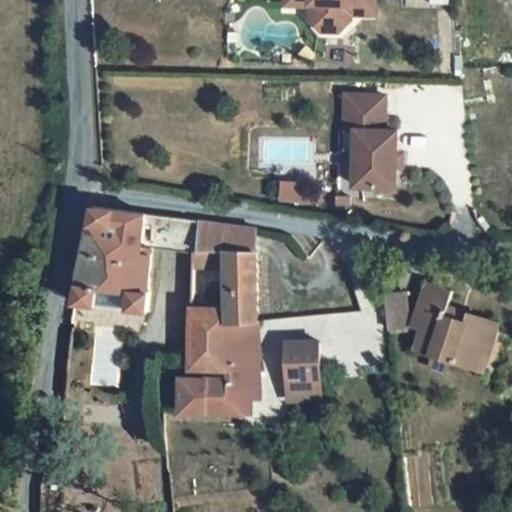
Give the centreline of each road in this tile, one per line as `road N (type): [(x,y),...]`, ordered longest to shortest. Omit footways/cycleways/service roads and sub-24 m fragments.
road 1 (residential): [(74,187),(511,249)]
road 2 (unclassified): [(74,187),(31,511)]
road 3 (unclassified): [(74,0),(81,133),(74,187)]
